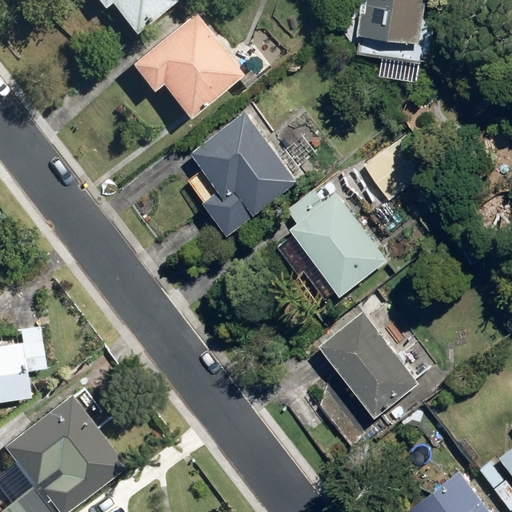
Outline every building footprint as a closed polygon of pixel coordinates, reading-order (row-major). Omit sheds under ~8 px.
[(107,0),(118,0),(139,26),(172,0),(106,0),(107,0)] [(371,0),(367,25),(426,36),(432,0),(371,0)] [(166,77),(192,111),(245,70),(198,9),(137,58),(157,83),(166,77)] [(281,84),(291,95),(300,87),(290,75),(281,84)] [(211,196),(237,228),(304,176),(250,106),(198,146),(227,184),(211,196)] [(369,162),(394,196),(433,167),(408,134),(369,162)] [(311,264),(334,293),(344,284),(349,290),(394,254),(341,189),(328,199),(318,186),(294,206),(304,218),(297,224),(301,228),(285,241),(307,267),(311,264)] [(455,243),(468,266),(484,258),(471,234),(455,243)] [(326,339),(383,411),(425,378),(375,315),(392,301),(379,284),(360,299),(367,308),(326,339)] [(0,396),(32,393),(28,367),(47,364),(41,321),(16,325),(18,340),(0,342),(0,396)] [(43,483),(64,511),(129,461),(73,390),(6,443),(36,482),(58,465),(61,469),(43,483)] [(511,447),(502,456),(511,468),(511,447)] [(500,511),(464,466),(416,503),(422,511),(500,511)] [(500,485),(511,500),(511,477),(511,476),(500,485)] [(0,507),(0,511),(38,511),(22,491),(0,507)]
